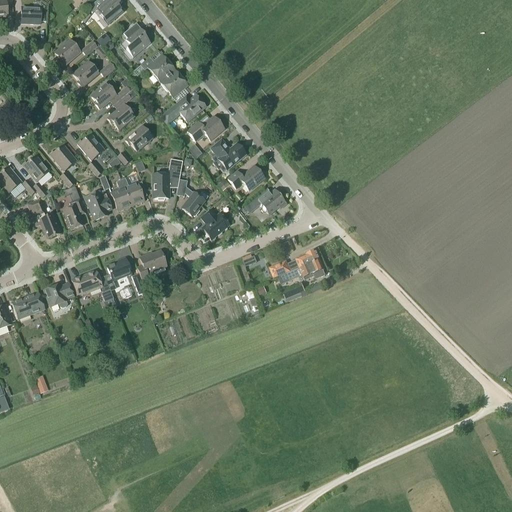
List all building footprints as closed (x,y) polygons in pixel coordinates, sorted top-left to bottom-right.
[(99,0),(94,4),(98,9),(96,11),(101,17),(99,19),(106,27),(122,15),(117,8),(119,7),(113,0),(99,0)] [(21,10),(21,26),(39,27),(39,24),(46,24),(46,8),(40,3),(40,10),(21,10)] [(135,26),(122,36),(129,44),(127,45),(130,49),(126,53),(132,60),(150,46),(143,38),(144,37),(135,26)] [(69,42),(54,55),(60,62),(58,64),(63,69),(79,55),(69,42)] [(92,44),(81,53),(85,58),(93,51),(96,49),(92,44)] [(96,49),(93,51),(97,56),(102,52),(98,48),(96,49)] [(149,60),(133,73),(137,78),(147,70),(159,85),(174,73),(161,57),(153,64),(149,60)] [(87,64),(72,76),(78,84),(76,85),(81,90),(97,76),(87,64)] [(110,65),(99,74),(103,79),(114,71),(110,65)] [(174,73),(159,85),(172,100),(187,88),(174,73)] [(105,85),(90,98),(96,105),(94,107),(99,112),(109,103),(113,108),(127,96),(130,94),(126,89),(115,98),(105,85)] [(116,112),(106,121),(111,126),(112,125),(118,132),(133,119),(123,107),(130,101),(127,96),(113,108),(116,112)] [(186,97),(159,119),(166,127),(179,116),(186,125),(205,110),(195,97),(190,102),(186,97)] [(198,124),(186,134),(195,144),(204,137),(210,143),(224,132),(222,130),(223,129),(219,124),(218,125),(213,119),(201,129),(198,124)] [(141,128),(124,143),(128,148),(130,146),(136,153),(154,138),(153,136),(153,134),(152,133),(151,133),(150,133),(148,133),(146,130),(143,131),(141,128)] [(82,142),(77,146),(91,163),(103,152),(90,137),(83,143),(82,142)] [(221,141),(209,151),(214,157),(211,160),(214,163),(212,165),(218,172),(219,170),(223,174),(225,172),(226,173),(245,158),(243,155),(244,154),(239,148),(238,149),(235,146),(228,152),(225,148),(226,147),(221,141)] [(200,147),(193,152),(200,162),(207,157),(200,147)] [(55,152),(49,157),(63,173),(76,163),(63,148),(56,154),(55,152)] [(122,153),(116,158),(124,167),(130,162),(122,153)] [(27,163),(22,168),(36,185),(48,174),(35,159),(28,165),(27,163)] [(167,177),(153,177),(153,201),(157,201),(157,203),(164,203),(164,201),(168,201),(168,181),(179,180),(182,164),(170,162),(167,177)] [(94,176),(80,182),(81,185),(97,179),(101,175),(92,164),(88,168),(96,178),(95,178),(94,176)] [(143,172),(140,164),(134,166),(137,175),(143,172)] [(237,173),(227,181),(235,191),(242,186),(248,193),(264,180),(254,169),(241,179),(237,173)] [(0,174),(0,185),(8,195),(21,185),(8,170),(1,175),(0,174)] [(65,175),(60,179),(69,190),(74,186),(65,175)] [(104,177),(99,179),(104,193),(109,190),(104,177)] [(125,180),(120,182),(130,209),(143,204),(136,185),(134,181),(126,184),(125,180)] [(224,180),(216,187),(220,190),(227,183),(224,180)] [(118,192),(110,195),(117,214),(130,209),(120,182),(115,184),(118,192)] [(179,182),(176,198),(184,199),(184,196),(189,200),(181,211),(192,219),(193,218),(194,219),(199,213),(197,212),(204,204),(193,195),(185,190),(187,184),(179,182)] [(26,183),(21,187),(31,198),(35,193),(32,190),(26,183)] [(37,186),(32,190),(35,193),(41,201),(46,197),(37,186)] [(270,196),(266,191),(244,210),(247,214),(251,214),(260,207),(267,215),(271,216),(278,210),(280,212),(286,207),(274,193),(270,196)] [(104,193),(85,201),(93,223),(107,218),(106,214),(111,212),(104,193)] [(70,210),(62,213),(70,232),(83,227),(78,215),(84,213),(79,201),(68,205),(70,210)] [(39,202),(27,207),(35,228),(40,226),(46,241),(60,236),(53,218),(46,220),(39,202)] [(233,208),(237,213),(241,210),(237,205),(233,208)] [(211,212),(201,221),(206,227),(201,231),(210,243),(228,228),(218,216),(216,219),(211,212)] [(286,263),(269,270),(273,281),(287,275),(299,271),(303,269),(302,269),(319,262),(316,253),(295,261),(296,263),(287,266),(286,263)] [(142,269),(137,271),(141,283),(148,281),(146,276),(166,269),(160,254),(147,259),(146,258),(139,260),(142,269)] [(242,263),(245,269),(251,267),(248,261),(242,263)] [(106,269),(110,278),(104,280),(109,293),(114,291),(112,284),(130,277),(125,262),(106,269)] [(299,271),(287,275),(290,282),(298,279),(299,281),(303,280),(306,278),(307,281),(314,278),(315,281),(324,277),(322,272),(323,271),(319,262),(302,269),(303,269),(299,271)] [(71,282),(77,299),(101,290),(103,296),(101,296),(104,303),(102,304),(105,313),(109,311),(109,312),(111,311),(110,310),(114,308),(111,302),(112,301),(109,293),(104,280),(99,282),(95,273),(71,282)] [(138,276),(131,279),(138,298),(145,295),(138,276)] [(300,285),(282,293),(285,301),(304,293),(300,285)] [(61,286),(43,293),(50,310),(58,307),(59,309),(61,311),(65,309),(66,306),(65,304),(67,303),(67,301),(73,299),(68,286),(61,288),(61,286)] [(37,295),(11,305),(18,322),(44,312),(37,295)] [(238,298),(229,302),(236,315),(245,311),(238,298)] [(0,330),(12,326),(5,308),(0,309),(0,330)] [(73,371),(68,373),(71,381),(76,379),(73,371)] [(42,377),(35,380),(40,395),(47,392),(42,377)] [(36,388),(30,390),(32,396),(38,394),(36,388)] [(0,415),(8,413),(3,399),(0,400),(0,415)] [(352,487),(355,496),(374,489),(372,480),(352,487)]
